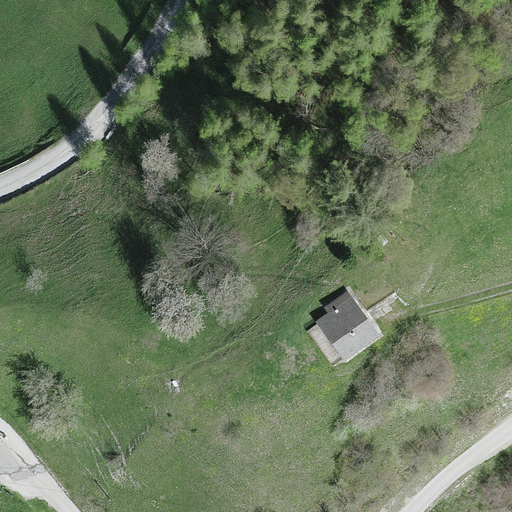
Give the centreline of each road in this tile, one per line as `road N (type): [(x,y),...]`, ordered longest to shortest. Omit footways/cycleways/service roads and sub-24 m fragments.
road 1 (tertiary): [(0,187),(45,169),(87,130),(159,36),(174,0)]
road 2 (tertiary): [(511,424),(420,511)]
road 3 (track): [(395,319),(511,291)]
